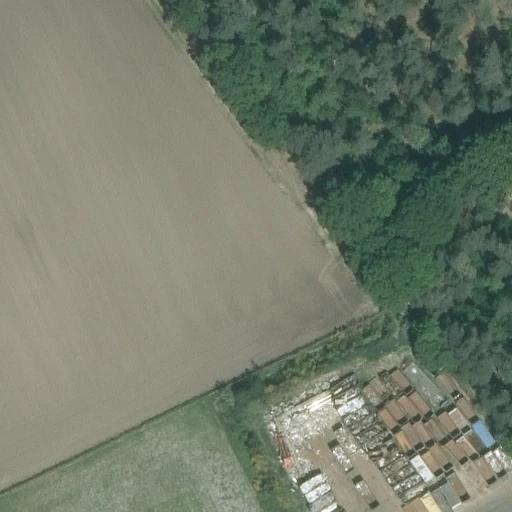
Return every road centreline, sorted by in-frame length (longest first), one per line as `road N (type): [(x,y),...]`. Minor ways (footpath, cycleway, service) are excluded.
road 1 (track): [(347,248),(150,0)]
road 2 (track): [(511,131),(347,248)]
